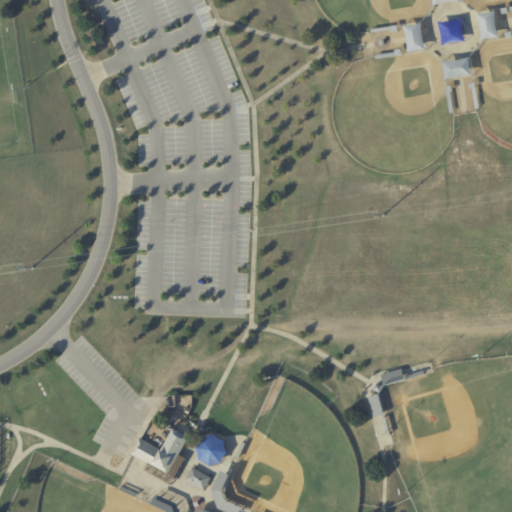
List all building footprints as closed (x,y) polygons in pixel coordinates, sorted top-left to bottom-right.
[(482,39),(498,38),(497,11),(481,12),(482,39)] [(442,22),(444,39),(461,37),(458,19),(442,22)] [(424,50),(423,24),(406,24),(408,51),(424,50)] [(446,77),(471,75),(470,59),(445,60),(446,77)] [(369,397),(375,416),(385,413),(379,394),(369,397)] [(146,437),(135,457),(176,479),(198,440),(180,430),(169,449),(146,437)] [(206,488),(211,475),(191,468),(186,481),(206,488)] [(231,474),(224,471),(210,504),(229,511),(241,511),(245,505),(222,496),(231,474)]
